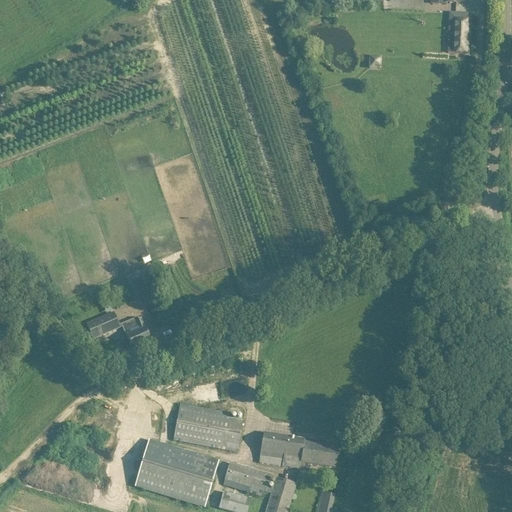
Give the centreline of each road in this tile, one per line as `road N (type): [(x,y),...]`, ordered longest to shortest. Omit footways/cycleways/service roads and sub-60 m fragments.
road 1 (unclassified): [(106,387),(495,202)]
road 2 (track): [(399,511),(469,218)]
road 3 (track): [(0,484),(66,414),(106,387)]
road 4 (tertiary): [(495,202),(504,68)]
